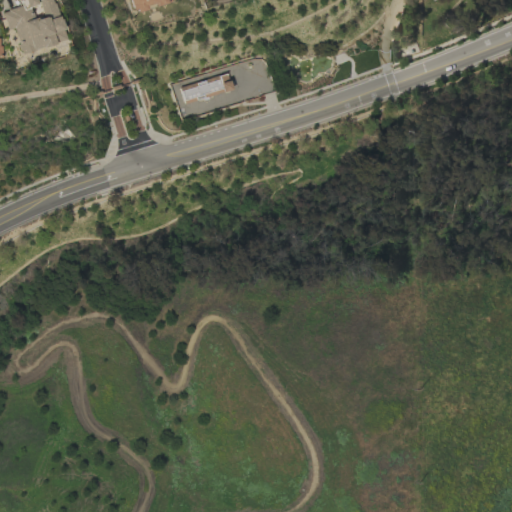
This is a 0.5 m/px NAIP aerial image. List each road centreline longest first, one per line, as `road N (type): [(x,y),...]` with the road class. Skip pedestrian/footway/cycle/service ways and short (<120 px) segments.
road 1 (residential): [(511,38),(0,220)]
road 2 (residential): [(90,0),(143,171)]
